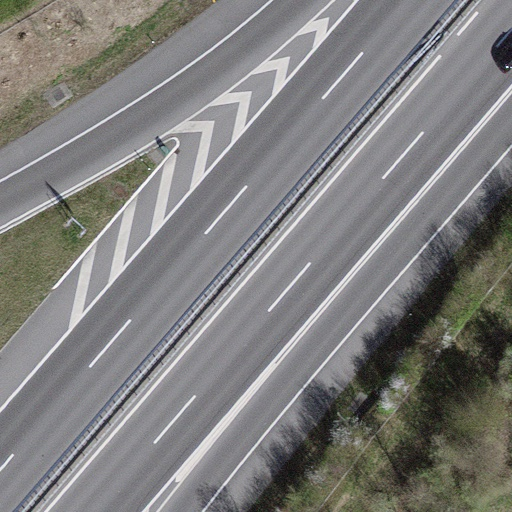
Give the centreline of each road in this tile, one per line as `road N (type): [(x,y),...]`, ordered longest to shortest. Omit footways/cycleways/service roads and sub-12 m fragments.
road 1 (motorway): [(405,0),(0,467)]
road 2 (motorway): [(99,511),(394,171)]
road 3 (motorway): [(165,511),(394,171)]
road 4 (motorway): [(303,0),(221,66),(0,201)]
road 5 (motorway): [(394,171),(511,34)]
